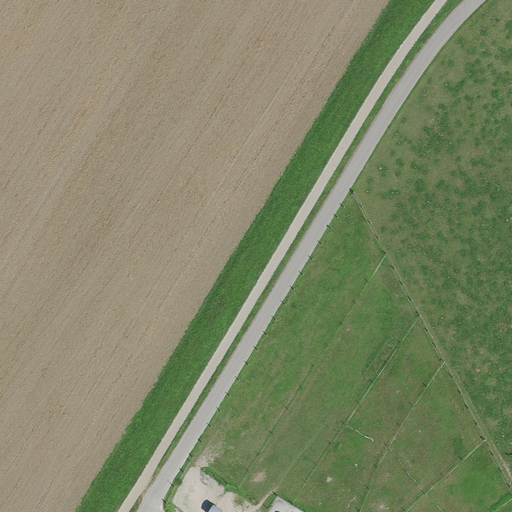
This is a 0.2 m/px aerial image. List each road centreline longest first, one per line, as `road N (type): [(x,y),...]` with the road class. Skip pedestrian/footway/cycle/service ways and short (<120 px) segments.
road 1 (track): [(477,0),(385,118),(137,511)]
road 2 (track): [(442,0),(396,59),(120,511)]
